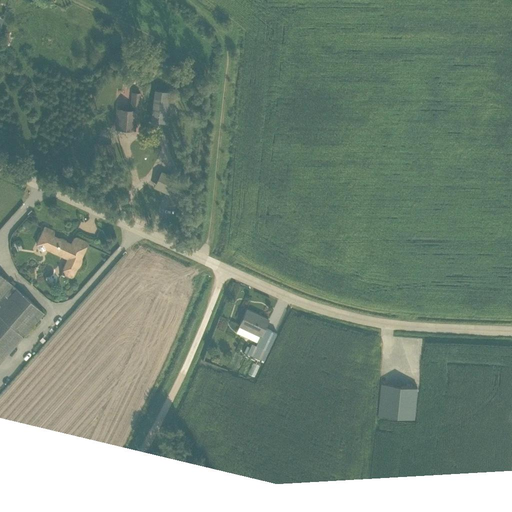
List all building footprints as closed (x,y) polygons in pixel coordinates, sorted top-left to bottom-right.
[(166,115),(176,117),(179,93),(153,91),(150,122),(165,123),(166,115)] [(114,130),(135,131),(136,115),(139,116),(141,93),(130,92),(129,110),(116,109),(114,130)] [(93,154),(111,155),(112,144),(93,143),(93,154)] [(153,188),(176,198),(183,181),(161,171),(153,188)] [(70,278),(71,278),(73,277),(73,276),(76,270),(79,267),(81,265),(82,262),(81,256),(87,243),(76,238),(75,238),(74,239),(73,239),(73,240),(75,241),(73,246),(66,242),(65,241),(63,240),(62,239),(61,239),(59,239),(58,239),(54,237),(52,236),(52,235),(53,234),(53,233),(53,232),(52,231),(44,228),(36,246),(37,246),(36,246),(38,250),(42,251),(45,250),(66,259),(61,269),(63,270),(61,274),(70,278)] [(0,362),(44,314),(0,274),(0,362)] [(246,354),(263,361),(276,333),(264,328),(268,320),(246,310),(239,326),(249,331),(246,338),(257,343),(255,346),(251,344),(246,354)] [(248,374),(254,377),(259,366),(253,363),(248,374)] [(378,415),(414,420),(417,388),(381,384),(378,415)]
